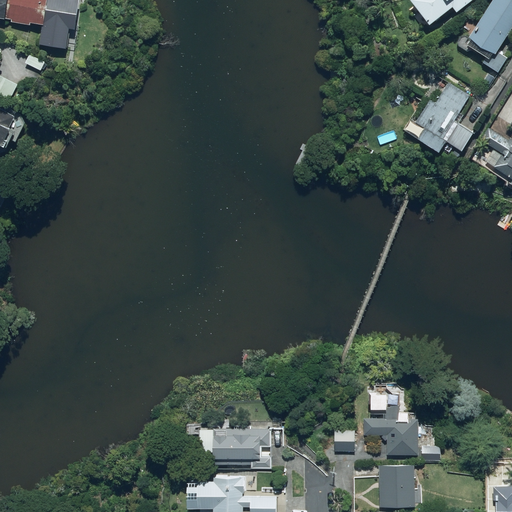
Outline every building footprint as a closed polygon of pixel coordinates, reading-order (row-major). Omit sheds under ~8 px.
[(0,0),(0,16),(14,19),(14,21),(33,24),(33,22),(45,24),(42,44),(69,48),(72,27),(78,28),(82,0),(0,0)] [(414,0),(417,3),(412,7),(419,16),(422,13),(427,20),(424,22),(433,33),(440,27),(436,22),(455,6),(460,11),(473,0),(414,0)] [(511,0),(494,0),(468,44),(489,56),(485,62),(500,72),(509,57),(501,51),(511,32),(511,0)] [(47,61),(31,53),(27,62),(43,70),(47,61)] [(509,84),(502,79),(494,91),(500,95),(509,84)] [(472,95),(450,81),(440,97),(443,98),(440,103),(433,98),(418,122),(414,120),(408,131),(442,152),(449,140),(458,146),(454,153),(460,157),(476,132),(457,120),(472,95)] [(0,141),(9,146),(18,130),(12,127),(18,116),(0,106),(0,141)] [(489,127),(482,139),(504,152),(496,166),(511,175),(511,137),(511,139),(489,127)] [(0,206),(3,208),(12,189),(0,183),(0,206)] [(389,391),(373,391),(372,405),(389,406),(389,391)] [(386,417),(367,416),(366,433),(390,434),(389,452),(419,454),(421,416),(410,416),(411,409),(401,408),(401,402),(393,402),(392,410),(386,410),(386,417)] [(262,428),(204,424),(201,461),(273,466),(275,446),(284,446),(286,410),(272,409),(271,422),(262,421),(262,428)] [(335,451),(355,452),(355,430),(335,429),(335,451)] [(444,443),(424,443),(423,459),(443,459),(444,443)] [(418,463),(382,463),(381,505),(417,505),(418,463)] [(215,478),(190,477),(189,507),(215,508),(215,511),(245,511),(246,505),(252,505),(251,511),(276,511),(278,496),(245,494),(246,472),(231,471),(231,475),(216,475),(215,478)] [(511,511),(511,480),(498,480),(497,511),(511,511)]
